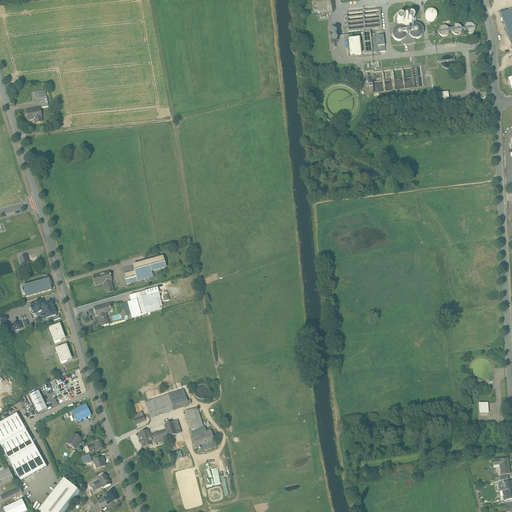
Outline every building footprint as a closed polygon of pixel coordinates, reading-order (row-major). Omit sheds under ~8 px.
[(496,0),(502,18),(498,4),(508,0),(510,0),(511,4),(510,0),(496,0)] [(511,4),(510,0),(508,0),(498,4),(502,18),(511,46),(511,4)] [(436,10),(433,9),(430,10),(428,12),(427,14),(427,16),(427,19),(429,21),(432,22),(435,22),(437,20),(439,18),(439,16),(439,13),(437,11),(436,10)] [(415,13),(412,13),(410,15),(408,15),(406,14),(404,13),(401,14),(399,17),(399,20),(399,26),(396,27),(394,31),(394,34),(394,37),(397,40),(400,41),(403,41),(405,40),(408,38),(408,36),(411,35),(413,38),(416,39),(419,39),(422,38),(424,36),(425,33),(425,30),(423,27),(422,26),(420,25),(417,24),(417,20),(418,17),(417,14),(415,13)] [(383,36),(372,37),(374,53),(385,51),(383,36)] [(359,38),(349,39),(350,55),(361,54),(359,38)] [(45,90),(33,93),(34,99),(40,98),(47,97),(45,90)] [(448,93),(436,94),(437,107),(449,105),(448,93)] [(47,97),(40,98),(42,108),(48,107),(47,97)] [(40,108),(26,111),(28,121),(35,119),(35,123),(42,122),(40,108)] [(26,255),(18,259),(21,266),(29,263),(26,255)] [(135,272),(125,275),(127,285),(152,277),(151,272),(166,268),(163,258),(133,266),(135,272)] [(110,275),(109,272),(108,272),(109,272),(93,277),(93,276),(95,286),(96,286),(96,285),(105,283),(106,287),(108,293),(106,293),(106,294),(109,293),(109,294),(111,293),(111,292),(114,292),(114,291),(111,281),(112,282),(112,281),(111,277),(111,275),(110,275)] [(49,280),(23,287),(26,297),(52,290),(49,280)] [(147,296),(141,298),(143,302),(157,298),(160,297),(158,292),(146,296),(147,296)] [(159,304),(144,308),(143,302),(141,298),(137,300),(140,311),(145,310),(146,314),(160,309),(159,306),(159,304)] [(157,298),(143,302),(144,308),(159,304),(157,298)] [(131,301),(128,302),(128,303),(132,317),(132,318),(140,315),(140,316),(141,315),(146,314),(145,310),(140,311),(137,300),(131,301)] [(35,314),(42,312),(40,307),(44,305),(43,301),(31,305),(35,314)] [(44,305),(40,307),(42,312),(45,320),(56,316),(54,310),(53,310),(51,303),(44,305)] [(109,305),(94,309),(96,316),(99,315),(101,323),(100,323),(101,327),(108,325),(105,311),(110,310),(110,309),(109,305)] [(22,328),(20,322),(17,323),(17,322),(14,323),(14,324),(11,325),(13,331),(16,330),(20,329),(19,329),(22,328)] [(55,326),(49,328),(52,335),(63,331),(60,325),(56,327),(55,326)] [(63,331),(52,335),(55,342),(61,340),(60,339),(65,337),(63,331)] [(67,346),(62,347),(62,346),(56,348),(59,356),(69,352),(67,346)] [(69,352),(59,356),(62,363),(67,361),(67,360),(71,358),(69,352)] [(202,385),(201,385),(200,385),(199,385),(198,386),(197,386),(196,387),(195,388),(195,389),(194,390),(194,391),(194,392),(194,393),(194,394),(194,395),(195,396),(196,397),(196,398),(197,398),(198,399),(199,399),(200,399),(201,399),(202,399),(204,399),(205,398),(206,397),(207,397),(207,396),(208,395),(208,394),(208,393),(208,392),(208,391),(208,390),(208,389),(207,388),(206,387),(205,386),(204,386),(203,385),(202,385)] [(183,390),(168,395),(174,411),(189,406),(188,405),(187,401),(183,390)] [(47,409),(38,391),(29,395),(38,413),(47,409)] [(168,395),(145,402),(151,419),(174,411),(168,395)] [(487,403),(479,404),(479,414),(488,414),(487,403)] [(86,404),(72,411),(77,422),(91,415),(86,404)] [(204,428),(197,408),(193,409),(199,429),(204,428)] [(199,429),(193,409),(183,413),(190,432),(191,432),(199,429)] [(21,422),(17,414),(0,423),(0,446),(20,482),(47,468),(40,455),(21,422)] [(143,416),(133,419),(135,425),(145,421),(143,416)] [(177,421),(164,425),(166,430),(150,436),(151,440),(158,438),(159,443),(169,439),(169,437),(181,433),(177,421)] [(494,423),(489,424),(489,428),(491,441),(495,441),(496,443),(499,442),(498,440),(497,441),(495,427),(494,423)] [(192,436),(206,432),(205,427),(204,428),(199,429),(191,432),(192,436)] [(150,436),(148,430),(138,434),(143,448),(153,445),(159,443),(158,438),(151,440),(150,436)] [(192,436),(191,437),(195,449),(200,447),(215,443),(211,430),(206,432),(192,436)] [(82,440),(74,434),(67,444),(75,449),(82,440)] [(101,440),(93,443),(94,444),(88,447),(90,452),(93,451),(94,452),(94,451),(96,450),(97,452),(104,449),(101,440)] [(216,447),(215,443),(200,447),(202,452),(216,447)] [(180,451),(173,454),(176,460),(182,458),(180,451)] [(101,458),(93,461),(95,464),(96,464),(98,469),(100,468),(100,469),(102,468),(101,468),(106,466),(104,461),(103,461),(101,458)] [(508,459),(493,461),(494,466),(500,465),(502,475),(510,474),(509,470),(507,470),(507,465),(509,465),(508,459)] [(0,473),(0,487),(14,480),(9,469),(0,473)] [(106,475),(98,479),(99,481),(93,484),(95,487),(108,480),(106,475)] [(63,479),(37,511),(64,511),(80,492),(63,479)] [(108,480),(95,487),(96,490),(103,487),(103,489),(111,485),(108,480)] [(500,484),(499,485),(502,501),(511,499),(511,482),(509,483),(500,484)] [(19,487),(0,496),(2,500),(21,491),(19,487)] [(113,490),(107,494),(108,495),(103,497),(104,499),(105,500),(116,495),(113,490)] [(116,495),(105,500),(106,502),(106,503),(111,501),(111,503),(118,500),(116,495)] [(22,500),(4,509),(5,511),(24,511),(27,511),(22,500)]
